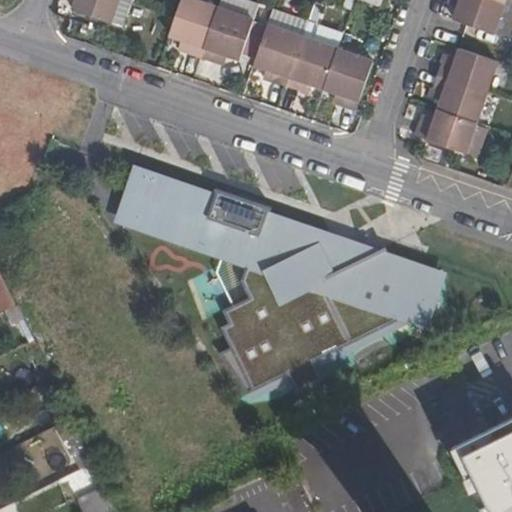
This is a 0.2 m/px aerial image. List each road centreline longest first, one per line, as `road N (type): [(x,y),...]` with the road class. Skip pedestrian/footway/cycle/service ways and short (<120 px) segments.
road 1 (residential): [(365,167),(22,46)]
road 2 (residential): [(422,0),(365,167)]
road 3 (residential): [(511,216),(365,167)]
